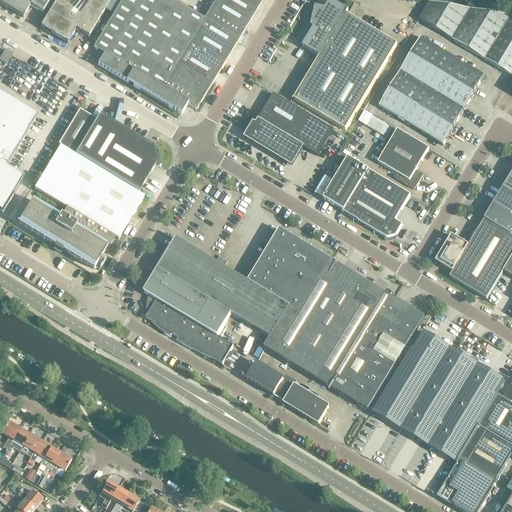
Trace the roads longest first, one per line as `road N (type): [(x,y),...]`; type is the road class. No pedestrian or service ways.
road 1 (unclassified): [(440,511),(102,306)]
road 2 (unknown): [(467,173),(366,109),(411,41),(421,37),(487,78),(485,105),(497,135)]
road 3 (tertiary): [(385,511),(86,332)]
road 4 (unclassified): [(408,273),(196,145)]
road 5 (unclassified): [(196,145),(0,30)]
road 6 (unclassified): [(102,306),(196,145)]
road 7 (unclassified): [(408,273),(485,144),(511,137)]
road 8 (unknown): [(82,78),(39,141),(0,224)]
road 9 (unclassified): [(196,145),(280,0)]
road 10 (residential): [(108,455),(5,392)]
road 11 (unclassified): [(511,336),(408,273)]
